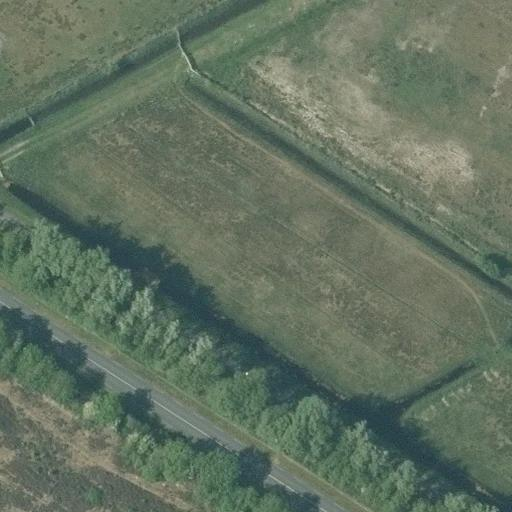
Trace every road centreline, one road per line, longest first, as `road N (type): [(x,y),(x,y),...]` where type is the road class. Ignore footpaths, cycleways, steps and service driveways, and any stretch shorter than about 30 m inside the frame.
road 1 (secondary): [(323,511),(0,300)]
road 2 (track): [(0,162),(294,0)]
